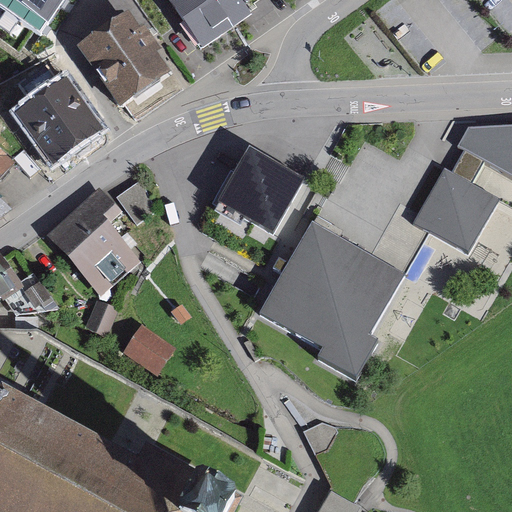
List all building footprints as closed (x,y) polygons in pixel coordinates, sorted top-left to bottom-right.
[(0,0),(0,13),(43,44),(72,0),(0,0)] [(231,0),(170,0),(204,48),(245,20),(231,0)] [(128,25),(85,55),(122,107),(165,78),(128,25)] [(65,91),(22,120),(54,166),(96,138),(65,91)] [(511,133),(471,136),(463,150),(511,178),(511,133)] [(0,199),(21,180),(0,158),(0,199)] [(297,185),(251,159),(225,207),(271,232),(297,185)] [(507,204),(452,177),(427,229),(482,255),(507,204)] [(119,196),(136,226),(159,214),(143,183),(119,196)] [(122,217),(104,196),(50,242),(68,263),(108,229),(122,217)] [(108,229),(68,263),(98,299),(139,265),(108,229)] [(400,281),(314,234),(266,319),(328,353),(321,364),(356,384),(376,348),(366,342),(400,281)] [(3,263),(0,264),(0,307),(8,303),(16,317),(54,311),(34,279),(19,288),(3,263)] [(143,328),(127,355),(162,375),(178,348),(143,328)] [(0,511),(232,511),(147,466),(140,478),(1,404),(0,405),(0,511)] [(357,511),(360,507),(331,491),(318,511),(357,511)]
